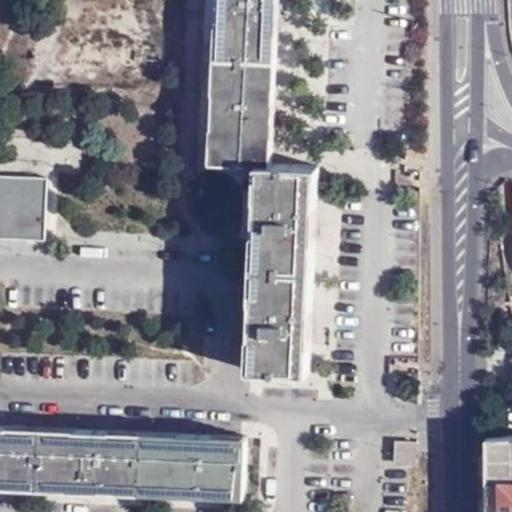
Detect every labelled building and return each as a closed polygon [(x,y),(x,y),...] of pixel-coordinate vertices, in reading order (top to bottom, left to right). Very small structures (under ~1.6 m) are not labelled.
[(218,0),(216,55),(275,58),(278,6),(277,0),(218,0)] [(275,58),(216,55),(212,158),(257,160),(271,161),(273,109),(275,58)] [(271,161),(257,160),(253,265),(314,267),(316,217),(318,163),(271,161)] [(0,236),(43,239),(46,179),(0,176),(0,236)] [(314,267),(253,265),(247,370),(309,373),(312,313),(314,267)] [(0,424),(0,483),(38,485),(41,426),(0,424)] [(144,431),(41,426),(38,485),(89,488),(141,490),(144,431)] [(246,435),(144,431),(141,490),(192,492),(244,494),(246,435)] [(511,511),(511,433),(496,434),(496,511),(511,511)] [(408,467),(408,466),(409,446),(392,445),(391,445),(391,466),(399,466),(408,467)]
